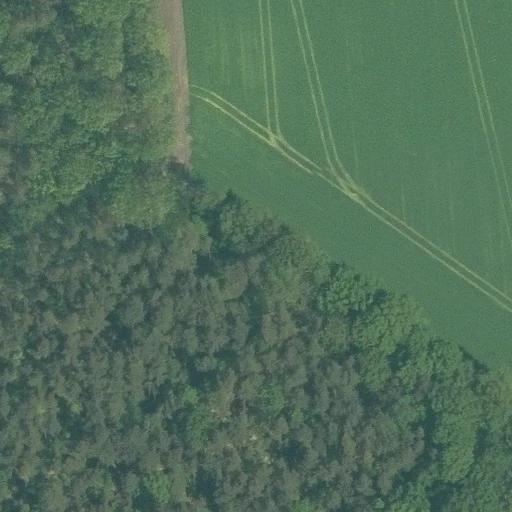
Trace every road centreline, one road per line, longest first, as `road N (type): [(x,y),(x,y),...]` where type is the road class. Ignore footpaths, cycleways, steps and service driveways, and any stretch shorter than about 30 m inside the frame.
road 1 (track): [(104,0),(114,135),(511,420)]
road 2 (track): [(114,135),(0,53)]
